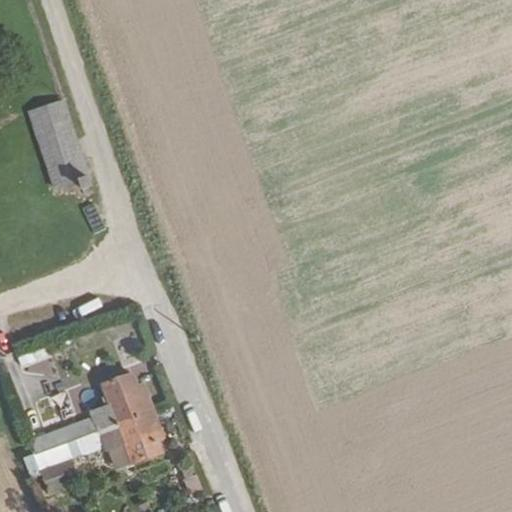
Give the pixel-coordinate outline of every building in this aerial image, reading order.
[(71,178),(83,174),(59,100),(29,109),(52,185),(71,178)] [(83,174),(71,178),(78,196),(88,192),(83,174)] [(85,377),(94,402),(77,408),(91,444),(108,438),(119,462),(147,450),(142,434),(149,430),(128,376),(120,379),(114,366),(85,377)] [(79,449),(91,444),(77,408),(64,412),(79,449)] [(64,412),(38,421),(53,460),(79,449),(64,412)]
